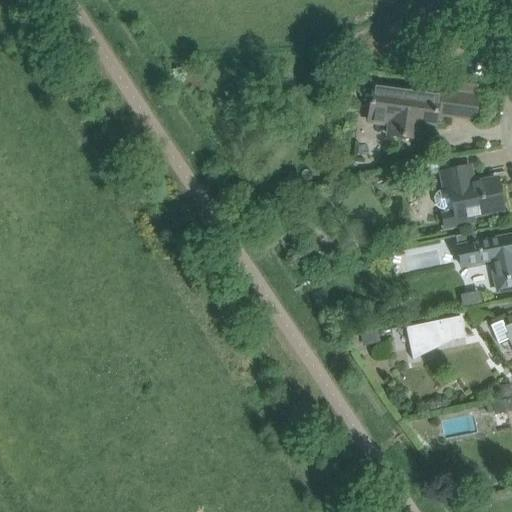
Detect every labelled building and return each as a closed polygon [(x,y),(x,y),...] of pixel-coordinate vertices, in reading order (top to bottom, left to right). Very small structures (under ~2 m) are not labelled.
[(373,86),(368,122),(373,122),(389,125),(388,136),(414,139),(417,120),(433,122),(433,124),(434,124),(435,118),(441,119),(442,115),(475,119),(478,96),(477,96),(478,86),(457,83),(456,93),(438,90),(437,95),(373,86)] [(434,196),(432,200),(434,208),(438,213),(441,212),(442,215),(445,229),(474,222),(473,217),(503,210),(496,179),(469,185),(465,168),(449,171),(440,173),(443,186),(444,192),(438,193),(434,196)] [(475,233),(455,237),(457,247),(461,266),(491,260),(497,292),(511,289),(511,236),(477,243),(475,233)] [(464,338),(460,316),(405,328),(410,349),(453,340),(464,338)] [(502,321),(490,327),(498,345),(510,340),(511,343),(511,323),(505,327),(502,321)] [(382,331),(364,334),(366,347),(385,344),(382,331)] [(511,387),(508,385),(499,387),(502,401),(511,398),(511,387)] [(511,398),(502,401),(492,403),(495,414),(511,410),(511,398)]
